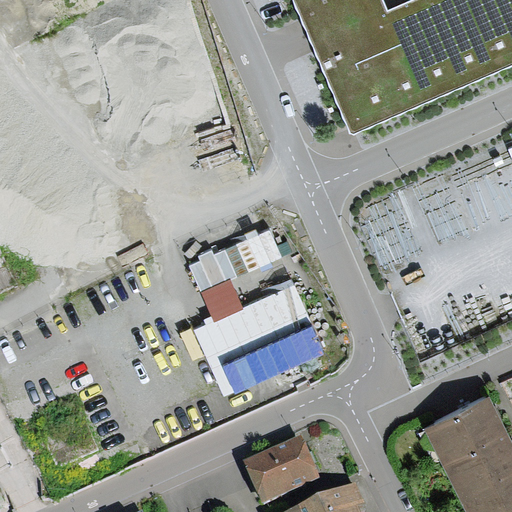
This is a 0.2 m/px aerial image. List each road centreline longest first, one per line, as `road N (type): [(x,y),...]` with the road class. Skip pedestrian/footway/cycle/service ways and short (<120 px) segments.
road 1 (residential): [(222,0),(369,332),(367,372),(339,389)]
road 2 (residential): [(339,389),(65,511)]
road 3 (unknown): [(158,469),(50,284)]
road 4 (residential): [(511,369),(367,435)]
